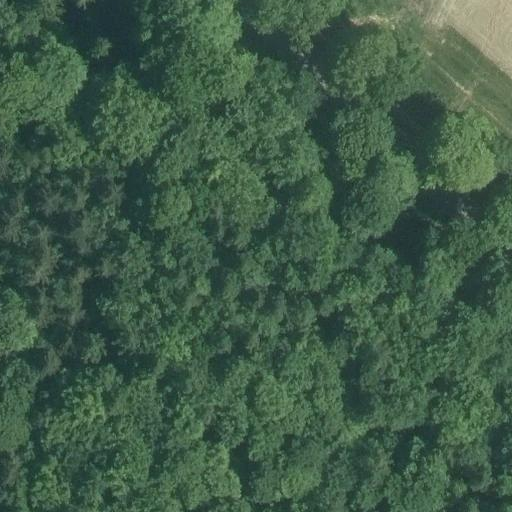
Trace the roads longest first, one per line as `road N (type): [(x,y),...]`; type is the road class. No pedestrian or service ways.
road 1 (track): [(147,117),(304,278),(511,462)]
road 2 (unclassified): [(245,0),(511,259)]
road 3 (track): [(59,0),(147,117)]
